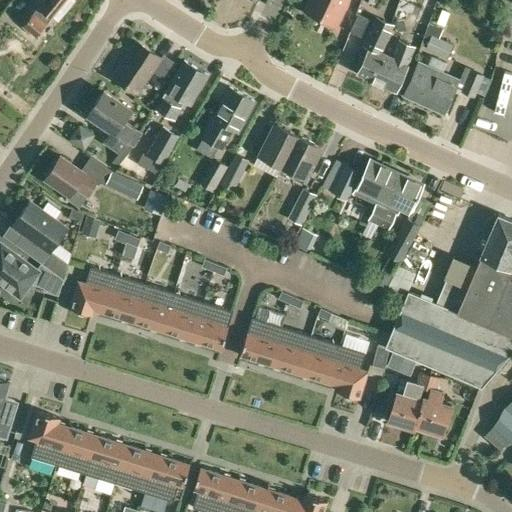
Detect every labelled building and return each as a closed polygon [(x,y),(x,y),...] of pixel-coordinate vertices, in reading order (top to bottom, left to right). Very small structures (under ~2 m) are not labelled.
[(57,19),(71,0),(36,0),(36,1),(39,4),(22,25),(35,36),(52,15),(57,19)] [(311,0),(306,10),(334,23),(344,0),(311,0)] [(448,57),(454,44),(439,37),(443,28),(429,22),(423,37),(429,40),(425,47),(448,57)] [(386,55),(380,52),(390,30),(373,23),(363,45),(369,48),(364,58),(360,56),(354,68),(358,70),(358,72),(370,77),(376,63),(381,65),(386,55)] [(376,63),(370,77),(395,89),(415,47),(399,39),(391,57),(386,55),(381,65),(376,63)] [(137,93),(161,57),(137,41),(113,76),(137,93)] [(190,104),(208,74),(184,60),(166,90),(167,90),(163,96),(162,96),(155,107),(175,119),(182,107),(181,107),(184,100),(190,104)] [(443,112),(455,86),(457,80),(447,76),(419,63),(404,95),(443,112)] [(485,95),(492,78),(483,74),(465,66),(457,84),(462,87),(460,90),(474,96),(476,91),(485,95)] [(202,136),(220,146),(221,147),(232,128),(237,131),(255,100),(230,86),(202,136)] [(136,128),(124,120),(131,109),(103,90),(88,114),(110,129),(103,141),(118,152),(108,166),(115,170),(141,131),(136,127),(136,128)] [(282,166),(298,135),(274,122),(258,154),(282,166)] [(164,164),(180,135),(163,125),(146,154),(164,164)] [(84,147),(92,134),(80,126),(72,138),(84,147)] [(306,178),(322,147),(298,135),(282,166),(279,174),(285,177),(289,169),(306,178)] [(233,190),(237,183),(249,159),(235,152),(219,183),(233,190)] [(85,172),(59,155),(44,177),(68,193),(66,197),(79,207),(87,194),(98,180),(85,172)] [(378,224),(401,172),(370,157),(354,192),(375,202),(367,219),(368,219),(361,234),(370,238),(377,223),(378,224)] [(213,191),(226,167),(228,164),(215,158),(201,184),(213,191)] [(348,198),(361,171),(344,163),(338,175),(330,172),(323,187),(331,191),(348,198)] [(137,199),(144,185),(112,170),(105,184),(137,199)] [(401,175),(402,172),(401,172),(378,224),(388,229),(396,212),(397,212),(400,205),(410,210),(422,185),(401,175)] [(301,224),(317,194),(303,187),(287,217),(301,224)] [(183,199),(172,195),(169,202),(180,207),(183,199)] [(50,250),(67,227),(29,201),(12,225),(21,232),(13,243),(41,263),(64,278),(68,263),(50,250)] [(511,219),(498,213),(480,255),(511,268),(511,270),(510,276),(511,276),(511,219)] [(401,262),(421,225),(406,216),(385,253),(401,262)] [(126,241),(129,234),(119,229),(115,238),(126,243),(126,241)] [(140,239),(129,234),(126,241),(136,246),(140,239)] [(171,245),(160,240),(157,248),(168,252),(171,245)] [(36,269),(0,242),(0,282),(19,297),(30,283),(45,287),(43,290),(58,295),(64,278),(41,263),(36,269)] [(471,263),(453,255),(443,277),(446,278),(436,301),(408,289),(385,346),(481,386),(511,350),(511,278),(509,277),(511,269),(478,256),(477,258),(474,256),(471,263)] [(202,266),(213,270),(216,263),(205,258),(202,266)] [(216,263),(213,270),(224,275),(227,267),(216,263)] [(94,309),(104,312),(116,274),(90,266),(85,282),(78,280),(69,307),(92,314),(94,309)] [(391,277),(390,270),(384,267),(379,270),(374,281),(386,287),(391,277)] [(104,312),(133,321),(145,283),(116,274),(104,312)] [(133,321),(162,330),(174,292),(145,283),(133,321)] [(289,303),(292,295),(281,291),(278,298),(289,303)] [(162,330),(191,339),(203,301),(174,292),(162,330)] [(292,295),(289,303),(300,307),(303,300),(292,295)] [(233,310),(203,301),(191,339),(221,349),(233,310)] [(328,319),(332,312),(321,307),(317,315),(328,319)] [(240,355),(270,364),(282,326),(252,316),(240,355)] [(311,335),(282,326),(270,364),(299,373),(311,335)] [(352,345),(375,349),(377,339),(354,334),(352,345)] [(299,373),(328,382),(340,344),(311,335),(299,373)] [(340,344),(328,382),(338,386),(337,390),(359,398),(368,370),(360,368),(365,352),(340,344)] [(384,347),(377,345),(372,364),(384,368),(390,348),(384,347)] [(414,428),(415,425),(422,398),(419,397),(422,387),(425,388),(430,373),(419,370),(416,380),(407,377),(402,392),(396,390),(387,420),(414,428)] [(0,436),(6,438),(13,416),(0,412),(10,380),(4,378),(5,374),(0,372),(0,436)] [(441,376),(430,373),(425,388),(437,392),(441,376)] [(422,398),(415,425),(442,433),(451,404),(423,396),(422,398)] [(511,410),(506,405),(504,407),(492,426),(509,442),(511,438),(511,410)] [(31,456),(56,464),(68,425),(58,422),(60,417),(37,410),(29,437),(36,440),(31,456)] [(97,434),(68,425),(56,464),(85,473),(97,434)] [(126,444),(97,434),(85,473),(114,482),(126,444)] [(156,453),(126,444),(114,482),(144,491),(156,453)] [(156,453),(144,491),(173,501),(179,484),(183,486),(190,463),(156,453)] [(193,507),(210,511),(223,511),(234,477),(200,467),(193,489),(197,490),(192,506),(193,507)] [(234,477),(223,511),(255,511),(263,486),(234,477)] [(263,486),(255,511),(287,511),(292,495),(263,486)] [(303,499),(292,495),(287,511),(323,511),(327,501),(304,494),(303,499)]
